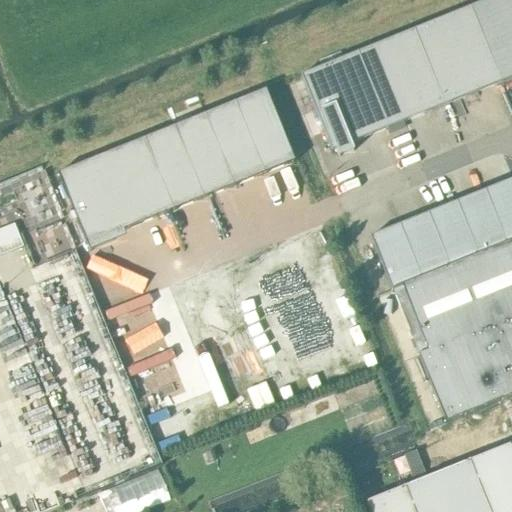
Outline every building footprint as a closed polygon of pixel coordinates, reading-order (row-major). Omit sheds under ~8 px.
[(511,49),(492,0),(490,0),(438,21),(468,97),(511,79),(511,49)] [(511,0),(492,0),(511,49),(511,0)] [(438,21),(384,43),(414,119),(468,97),(438,21)] [(384,43),(329,65),(360,140),(414,119),(384,43)] [(360,140),(329,65),(300,77),(330,152),(336,150),(339,158),(353,152),(350,144),(360,140)] [(264,89),(233,102),(262,175),(293,162),(264,89)] [(233,102),(202,114),(232,187),(262,175),(233,102)] [(202,114),(172,126),(201,199),(232,187),(202,114)] [(172,126),(142,138),(171,211),(201,199),(172,126)] [(142,138),(56,173),(87,251),(89,251),(89,249),(111,240),(109,236),(171,211),(142,138)] [(32,265),(72,250),(42,169),(17,179),(36,230),(21,236),(32,265)] [(511,180),(484,192),(506,246),(511,243),(511,180)] [(484,192),(456,203),(477,257),(506,246),(484,192)] [(456,203),(427,215),(449,269),(477,257),(456,203)] [(427,215),(399,226),(420,280),(449,269),(427,215)] [(3,228),(0,228),(0,241),(19,234),(15,223),(3,228)] [(399,226),(370,238),(391,292),(420,280),(399,226)] [(511,243),(506,246),(477,257),(449,269),(420,280),(401,288),(427,353),(418,356),(445,424),(511,397),(511,243)] [(333,252),(115,337),(160,451),(377,366),(333,252)] [(42,424),(43,400),(22,400),(22,424),(42,424)] [(51,432),(31,440),(44,469),(63,461),(51,432)] [(511,511),(511,450),(510,445),(366,502),(369,511),(511,511)] [(413,451),(402,456),(412,477),(423,472),(413,451)] [(162,476),(112,497),(117,511),(124,511),(169,493),(162,476)]
